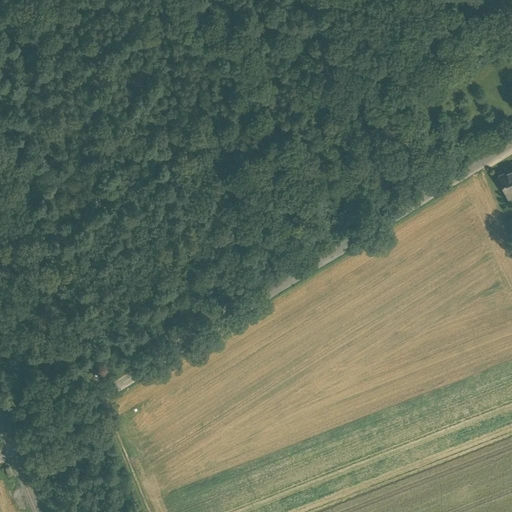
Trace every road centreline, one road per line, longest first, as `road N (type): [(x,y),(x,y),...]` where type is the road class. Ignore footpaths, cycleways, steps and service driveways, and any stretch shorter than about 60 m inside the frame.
road 1 (unclassified): [(350,243),(0,457)]
road 2 (track): [(110,393),(0,126)]
road 3 (residential): [(511,144),(350,243)]
road 4 (track): [(106,395),(151,511)]
